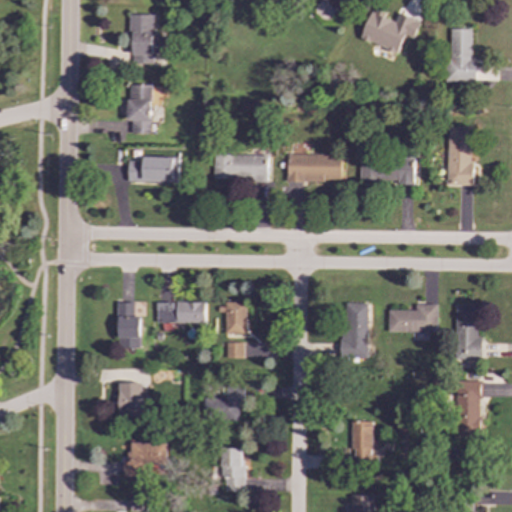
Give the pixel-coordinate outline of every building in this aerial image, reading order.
[(350,0),(336,14),(322,0),(350,0)] [(369,11),(372,12),(373,8),(384,12),(381,17),(393,22),(398,12),(413,19),(412,20),(419,23),(412,39),(403,36),(396,53),(358,37),(369,11)] [(127,11),(153,11),(153,62),(133,63),(133,58),(131,59),(130,34),(127,34),(127,11)] [(449,26),(471,26),(470,55),(474,55),(474,79),(444,78),(444,54),(449,54),(449,26)] [(128,84),(128,99),(126,99),(126,121),(130,121),(130,133),(148,133),(149,101),(150,101),(150,84),(128,84)] [(447,124),(470,124),(469,159),(474,159),(473,182),(446,182),(447,124)] [(213,144),(233,144),(233,151),(268,151),(268,178),(250,178),(250,175),(213,175),(213,144)] [(359,147),(380,148),(380,155),(415,155),(414,182),(394,181),(394,178),(359,177),(359,147)] [(286,151),(341,153),(341,177),(323,176),(323,180),(285,179),(286,151)] [(141,156),(177,157),(177,183),(126,181),(127,160),(141,161),(141,156)] [(204,303),(156,302),(156,323),(204,324),(204,303)] [(224,334),(245,334),(245,303),(225,302),(224,334)] [(118,349),(140,348),(140,317),(134,317),(133,303),(117,303),(118,349)] [(368,358),(367,303),(341,304),(342,358),(368,358)] [(414,311),(387,310),(387,332),(436,333),(437,305),(414,305),(414,311)] [(454,305),(454,363),(481,363),(481,338),(476,338),(476,305),(454,305)] [(225,358),(242,359),(243,343),(226,343),(225,358)] [(456,382),(457,436),(480,436),(479,381),(456,382)] [(142,384),(119,383),(118,416),(142,416),(142,384)] [(242,386),(226,386),(226,398),(203,399),(204,422),(244,420),(242,386)] [(351,422),(350,463),(370,463),(371,422),(351,422)] [(166,443),(129,443),(129,459),(123,459),(123,477),(153,477),(153,466),(166,466),(166,443)] [(225,492),(243,492),(244,449),(222,448),(221,479),(225,479),(225,492)] [(350,495),(349,511),(374,511),(375,496),(350,495)] [(146,511),(147,498),(130,498),(130,511),(146,511)]
